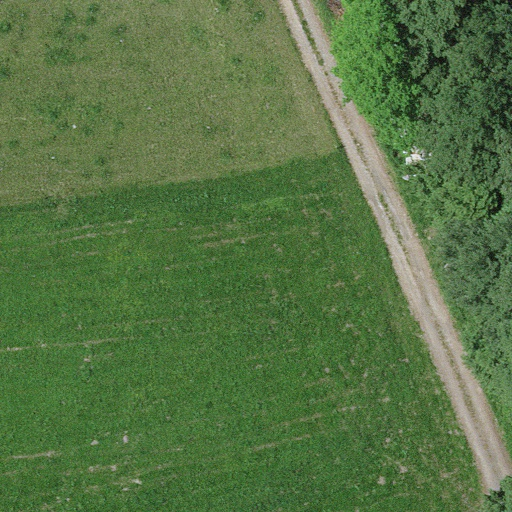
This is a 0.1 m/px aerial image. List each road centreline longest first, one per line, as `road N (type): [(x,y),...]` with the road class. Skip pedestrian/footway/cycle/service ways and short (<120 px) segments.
road 1 (track): [(511,491),(288,0)]
road 2 (track): [(427,305),(487,83),(496,0)]
